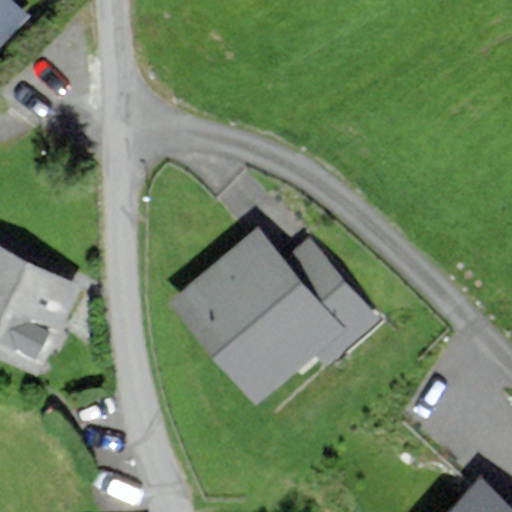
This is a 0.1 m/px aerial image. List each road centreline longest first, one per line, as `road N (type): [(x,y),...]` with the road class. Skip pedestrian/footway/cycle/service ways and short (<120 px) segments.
road 1 (residential): [(511,370),(444,296),(295,171),(249,147),(126,117)]
road 2 (residential): [(172,511),(150,449),(123,290),(126,117)]
